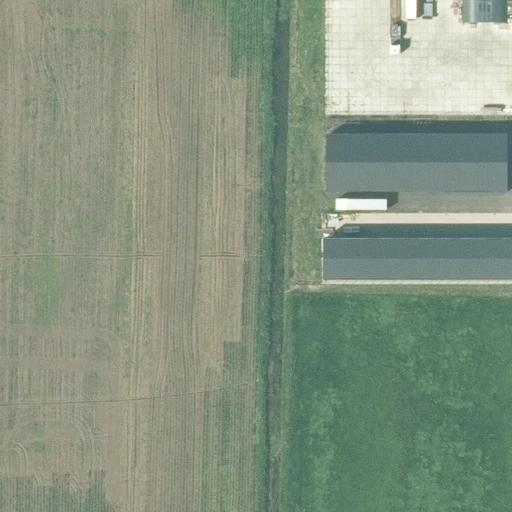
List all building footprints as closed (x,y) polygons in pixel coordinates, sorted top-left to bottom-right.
[(506,0),(462,0),(463,25),(507,25),(506,0)] [(370,42),(330,42),(331,106),(370,106),(370,42)] [(479,92),(511,92),(511,69),(479,69),(479,92)] [(508,137),(327,137),(327,193),(508,193),(508,137)] [(511,239),(322,239),(322,281),(511,280),(511,239)]
